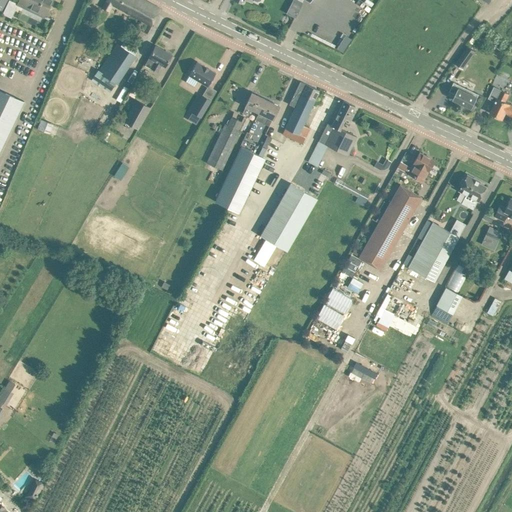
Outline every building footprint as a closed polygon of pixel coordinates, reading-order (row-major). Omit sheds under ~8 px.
[(44,16),(51,0),(19,0),(18,4),(10,0),(8,0),(2,14),(11,18),(18,4),(24,7),(25,5),(38,11),(39,8),(45,12),(43,16),(44,16)] [(160,8),(145,0),(106,0),(102,8),(108,11),(112,5),(132,14),(131,16),(151,26),(156,17),(160,8)] [(297,0),(292,0),(286,14),(295,18),(303,2),(297,0)] [(136,57),(117,44),(92,79),(110,92),(136,57)] [(165,66),(171,54),(155,45),(144,65),(157,72),(161,64),(165,66)] [(468,46),(456,63),(463,69),(475,51),(468,46)] [(494,47),(490,52),(496,57),(500,51),(494,47)] [(215,74),(196,62),(188,76),(207,87),(215,74)] [(295,107),(285,129),(298,135),(295,141),(302,144),(310,129),(303,125),(309,114),(315,99),(319,91),(319,90),(300,81),(300,82),(296,90),(289,105),(295,107)] [(453,99),(472,108),(479,94),(454,82),(449,91),(455,94),(453,99)] [(494,86),(488,98),(496,102),(490,113),(497,116),(497,118),(500,120),(502,119),(506,112),(511,115),(511,104),(510,104),(505,101),(509,94),(502,90),(494,86)] [(0,150),(23,101),(24,102),(24,101),(0,89),(0,150)] [(259,113),(265,99),(251,92),(245,106),(242,113),(247,116),(251,109),(259,113)] [(200,118),(210,101),(202,96),(191,113),(200,118)] [(272,119),(279,106),(265,99),(259,113),(266,116),(263,123),(268,126),(272,119)] [(347,155),(351,145),(356,136),(340,129),(345,118),(351,120),(354,113),(352,112),(354,108),(355,106),(344,100),(343,102),(331,125),(327,123),(319,141),(328,145),(347,155)] [(138,128),(150,107),(142,103),(136,113),(131,110),(125,121),(138,128)] [(225,125),(206,163),(222,171),(240,132),(238,130),(243,119),(232,115),(227,126),(225,125)] [(50,134),(53,124),(40,120),(37,130),(50,134)] [(268,136),(263,147),(267,149),(273,138),(268,136)] [(263,158),(241,147),(214,202),(236,213),(263,158)] [(322,155),(314,151),(308,162),(316,166),(318,166),(323,155),(322,155)] [(428,171),(434,160),(419,152),(413,162),(414,163),(408,173),(414,177),(414,176),(422,181),(428,171)] [(376,161),(373,166),(379,169),(382,164),(376,161)] [(121,162),(112,175),(117,179),(126,166),(121,162)] [(485,186),(481,184),(474,181),(475,179),(467,175),(464,179),(462,179),(460,183),(461,186),(458,191),(471,197),(468,204),(474,207),(477,201),(478,201),(485,186)] [(286,250),(317,198),(290,183),(260,235),(286,250)] [(365,201),(369,195),(346,183),(342,188),(365,201)] [(387,257),(421,197),(401,185),(367,245),(359,259),(380,270),(387,257)] [(506,214),(511,217),(511,198),(510,198),(505,208),(499,205),(494,216),(503,220),(506,214)] [(434,281),(458,236),(432,222),(408,267),(434,281)] [(490,227),(486,235),(493,238),(497,230),(490,227)] [(256,239),(247,255),(273,269),(279,258),(277,257),(280,251),(256,239)] [(353,276),(360,260),(349,255),(342,271),(353,276)] [(164,282),(161,287),(167,290),(169,285),(164,282)] [(445,288),(436,304),(453,313),(462,297),(445,288)] [(495,299),(487,313),(494,316),(501,302),(495,299)] [(429,319),(426,324),(434,329),(437,323),(429,319)] [(348,336),(341,351),(347,354),(355,340),(348,336)] [(356,363),(353,368),(375,380),(378,375),(356,363)] [(351,373),(348,377),(370,389),(372,385),(351,373)] [(5,387),(0,394),(0,401),(5,404),(12,391),(11,391),(5,387)]
